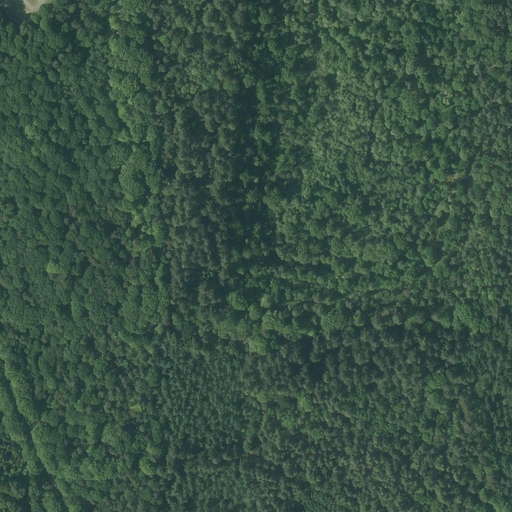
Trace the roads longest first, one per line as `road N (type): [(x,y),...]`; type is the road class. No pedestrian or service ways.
road 1 (secondary): [(70,511),(0,358)]
road 2 (track): [(145,54),(0,73)]
